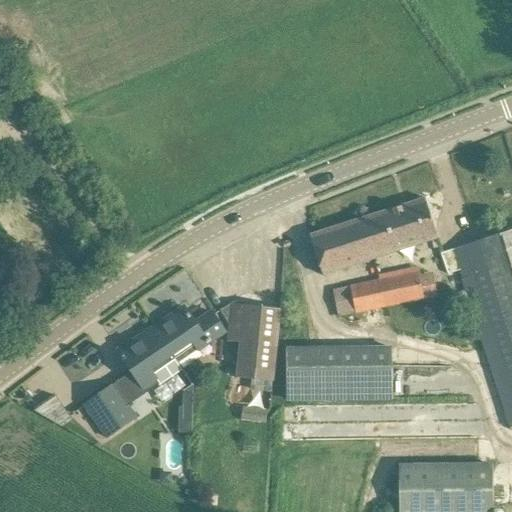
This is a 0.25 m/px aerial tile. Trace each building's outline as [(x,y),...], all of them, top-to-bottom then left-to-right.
[(437,237),(431,217),(425,198),(310,235),(316,254),(323,274),(437,237)] [(511,426),(511,229),(440,253),(452,290),(464,286),(511,427),(511,426)] [(379,280),(350,286),(356,313),(428,297),(437,295),(435,284),(421,286),(419,274),(418,266),(377,274),(379,280)] [(273,372),(280,308),(231,303),(220,310),(226,321),(227,320),(230,320),(228,341),(240,342),(236,378),(272,381),(273,372)] [(184,307),(153,327),(183,370),(203,356),(200,351),(226,334),(212,312),(211,312),(212,315),(197,325),(184,307)] [(153,327),(118,351),(129,368),(142,387),(155,379),(159,385),(183,370),(153,327)] [(393,398),(392,348),(286,349),(287,399),(393,398)] [(136,417),(125,401),(114,384),(85,404),(107,437),(136,417)] [(183,392),(183,407),(193,407),(193,385),(183,392)] [(73,420),(56,396),(34,410),(62,427),(73,420)] [(242,420),(265,423),(267,410),(243,407),(242,420)] [(389,436),(426,437),(426,415),(389,414),(389,436)] [(257,453),(258,443),(244,441),(243,452),(257,453)] [(399,463),(399,511),(492,511),(492,462),(399,463)]
